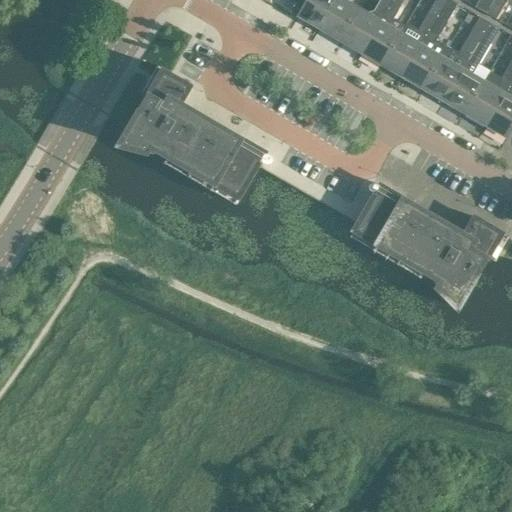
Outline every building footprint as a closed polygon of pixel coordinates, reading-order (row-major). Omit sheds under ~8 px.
[(304,0),(299,9),(307,15),(305,18),(318,25),(332,0),(304,0)] [(332,0),(318,25),(331,33),(333,29),(341,34),(357,6),(346,0),(332,0)] [(357,6),(341,34),(349,39),(347,42),(360,49),(388,0),(375,0),(372,6),(362,9),(357,6)] [(388,0),(360,49),(372,57),(374,54),(382,58),(399,30),(403,23),(391,16),(400,0),(388,0)] [(399,30),(382,58),(390,63),(388,66),(401,73),(429,25),(443,0),(431,0),(416,28),(404,21),(403,23),(399,30)] [(443,0),(429,25),(401,73),(414,81),(416,78),(424,82),(445,45),(434,38),(456,1),(454,0),(443,0)] [(475,0),(473,3),(484,9),(489,0),(475,0)] [(489,0),(484,9),(494,15),(495,14),(503,0),(489,0)] [(467,20),(471,14),(466,11),(462,17),(467,20)] [(445,45),(424,82),(432,87),(430,90),(443,98),(488,20),(479,14),(457,52),(445,45)] [(488,20),(443,98),(455,105),(457,102),(465,107),(482,78),(488,67),(476,60),(497,25),(488,20)] [(482,78),(465,107),(473,111),(471,114),(484,122),(510,77),(511,73),(511,53),(501,72),(500,73),(488,67),(482,78)] [(128,127),(119,143),(133,147),(138,137),(238,195),(257,164),(261,156),(177,107),(190,83),(173,73),(168,70),(156,63),(151,73),(148,77),(142,88),(150,92),(140,109),(138,109),(128,127)] [(511,73),(510,77),(484,122),(497,129),(499,126),(507,131),(511,123),(511,96),(511,94),(511,73)] [(356,221),(352,228),(452,286),(447,295),(457,306),(477,272),(476,271),(486,254),(493,258),(496,254),(496,253),(507,234),(473,214),(460,238),(375,188),(356,221)]
